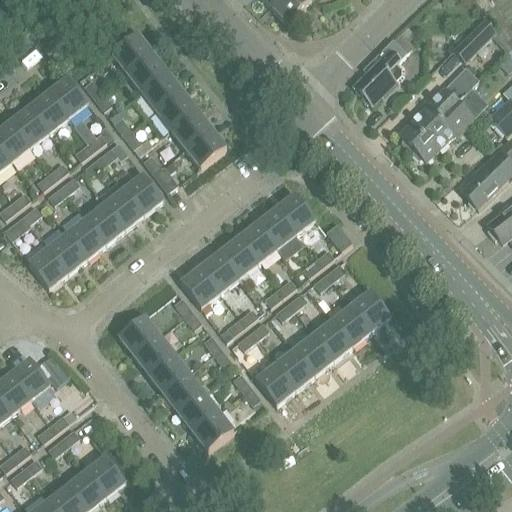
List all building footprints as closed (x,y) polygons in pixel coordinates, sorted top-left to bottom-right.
[(257,0),(271,14),(284,0),(257,0)] [(307,0),(284,0),(271,14),(287,30),(312,5),(307,0)] [(447,57),(460,70),(492,39),(479,26),(447,57)] [(153,59),(138,40),(112,60),(127,79),(153,59)] [(364,75),(368,80),(355,93),(372,110),(381,101),(383,103),(397,90),(386,80),(405,61),(392,47),(383,55),(364,75)] [(167,78),(153,59),(127,79),(142,98),(167,78)] [(182,97),(167,78),(142,98),(156,117),(182,97)] [(68,84),(48,99),(68,125),(88,110),(68,84)] [(84,92),(94,105),(102,99),(92,86),(84,92)] [(511,88),(500,100),(507,107),(488,127),(507,146),(511,140),(511,88)] [(400,141),(413,154),(457,109),(444,96),(400,141)] [(197,116),(182,97),(156,117),(171,136),(197,116)] [(30,114),(49,140),(68,125),(48,99),(30,114)] [(112,111),(102,99),(94,105),(104,117),(112,111)] [(457,109),(413,154),(426,167),(463,130),(459,126),(467,118),(457,109)] [(30,114),(10,129),(30,154),(49,140),(30,114)] [(211,135),(197,116),(171,136),(186,155),(211,135)] [(114,130),(124,142),(131,136),(122,124),(114,130)] [(10,129),(0,136),(0,154),(11,169),(30,154),(10,129)] [(186,155),(201,175),(227,155),(211,135),(186,155)] [(131,136),(124,142),(133,155),(141,149),(131,136)] [(88,150),(94,157),(107,148),(100,140),(88,150)] [(511,142),(487,167),(482,172),(472,182),(474,185),(461,198),(478,215),(501,192),(508,185),(494,171),(498,168),(501,171),(506,166),(510,170),(511,167),(511,142)] [(81,167),(94,157),(88,150),(75,159),(81,167)] [(0,154),(0,177),(11,169),(0,154)] [(99,164),(105,171),(118,162),(111,154),(99,164)] [(155,184),(163,178),(151,162),(143,168),(155,184)] [(92,181),(105,171),(99,164),(86,174),(92,181)] [(62,169),(50,179),(56,187),(68,177),(62,169)] [(163,178),(155,184),(168,200),(175,194),(163,178)] [(43,197),(56,187),(50,179),(37,189),(43,197)] [(124,196),(144,222),(164,207),(144,181),(124,196)] [(73,183),(61,193),(67,201),(79,191),(73,183)] [(67,201),(61,193),(48,203),(54,211),(67,201)] [(124,196),(105,211),(125,237),(144,222),(124,196)] [(24,199),(12,209),(18,217),(31,207),(24,199)] [(276,215),(296,240),(316,225),(296,200),(276,215)] [(0,219),(5,226),(18,217),(12,209),(0,217),(0,219)] [(105,211),(86,226),(106,252),(125,237),(105,211)] [(23,223),(29,230),(42,221),(36,213),(23,223)] [(511,248),(511,214),(489,232),(491,234),(488,237),(495,246),(498,244),(502,249),(508,244),(511,248)] [(276,215),(258,229),(278,255),(296,240),(276,215)] [(16,240),(29,230),(23,223),(10,233),(16,240)] [(106,252),(86,226),(67,240),(87,266),(106,252)] [(238,244),(258,270),(278,255),(258,229),(238,244)] [(325,238),(341,258),(353,249),(337,229),(325,238)] [(67,240),(48,255),(69,281),(87,266),(67,240)] [(238,244),(219,259),(239,285),(258,270),(238,244)] [(69,281),(48,255),(29,270),(49,296),(69,281)] [(316,265),(322,273),(334,263),(328,256),(316,265)] [(239,285),(219,259),(200,274),(220,300),(239,285)] [(322,273),(316,265),(303,275),(309,283),(322,273)] [(327,279),(332,287),(345,277),(339,270),(327,279)] [(220,300),(200,274),(181,289),(201,314),(220,300)] [(332,287),(327,279),(314,289),(319,297),(332,287)] [(278,295),(284,302),(297,292),(291,285),(278,295)] [(284,302),(278,295),(266,304),(271,312),(284,302)] [(352,312),(372,338),(391,323),(371,297),(352,312)] [(289,309),(294,316),(307,307),(301,299),(289,309)] [(174,310),(184,322),(192,316),(182,303),(174,310)] [(294,316),(289,309),(276,319),(282,326),(294,316)] [(352,312),(333,327),(353,353),(372,338),(352,312)] [(240,324),(246,332),(259,322),(253,314),(247,319),(240,324)] [(202,329),(192,316),(184,322),(194,335),(202,329)] [(118,342),(134,362),(160,341),(144,322),(118,342)] [(240,324),(240,325),(228,334),(234,341),(246,332),(240,324)] [(314,341),(334,367),(353,353),(333,327),(314,341)] [(251,338),(256,346),(269,336),(263,329),(251,338)] [(256,346),(251,338),(238,348),(244,355),(256,346)] [(160,341),(134,362),(148,380),(174,360),(160,341)] [(314,341),(295,356),(315,382),(334,367),(314,341)] [(204,348),(214,360),(222,354),(212,342),(204,348)] [(231,367),(222,354),(214,360),(224,373),(231,367)] [(295,356),(276,370),(296,396),(315,382),(295,356)] [(148,380),(163,399),(189,379),(174,360),(148,380)] [(51,361),(38,371),(55,393),(68,383),(51,361)] [(30,365),(11,380),(31,406),(50,391),(30,365)] [(296,396),(276,370),(256,385),(276,412),(296,396)] [(189,379),(163,399),(178,418),(204,398),(189,379)] [(243,398),(251,392),(241,379),(233,385),(243,398)] [(31,406),(11,380),(0,388),(0,405),(12,421),(31,406)] [(261,405),(251,392),(243,398),(253,411),(261,405)] [(178,418),(193,437),(219,417),(204,398),(178,418)] [(0,405),(0,430),(12,421),(0,405)] [(234,437),(219,417),(193,437),(208,457),(234,437)] [(50,431),(56,439),(69,429),(63,421),(50,431)] [(56,439),(50,431),(37,441),(43,449),(56,439)] [(61,445),(67,453),(80,443),(74,435),(61,445)] [(67,453),(61,445),(49,455),(54,463),(67,453)] [(25,451),(12,461),(18,468),(31,459),(25,451)] [(18,468),(12,461),(0,469),(0,471),(6,478),(18,468)] [(106,463),(87,478),(107,503),(126,488),(106,463)] [(23,475),(29,483),(42,473),(36,465),(23,475)] [(29,483),(23,475),(11,485),(17,492),(29,483)] [(95,511),(107,503),(87,478),(68,492),(82,511),(95,511)] [(82,511),(68,492),(49,507),(52,511),(82,511)]
